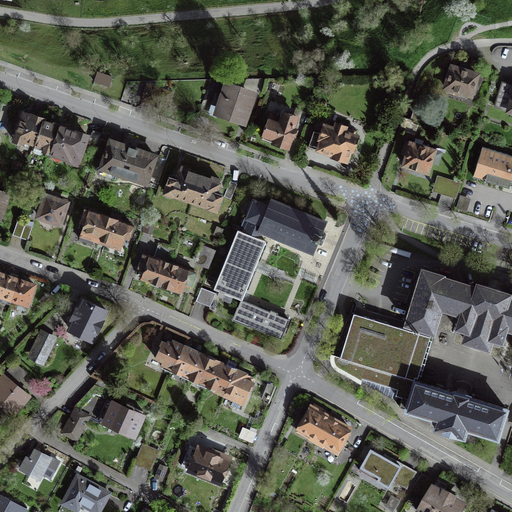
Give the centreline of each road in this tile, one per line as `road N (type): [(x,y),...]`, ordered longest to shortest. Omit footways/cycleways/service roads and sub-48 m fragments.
road 1 (residential): [(0,79),(367,201)]
road 2 (residential): [(295,373),(511,498)]
road 3 (residential): [(0,455),(141,308)]
road 4 (residential): [(367,201),(295,373)]
road 5 (residential): [(141,308),(295,373)]
road 6 (residential): [(295,373),(235,511)]
road 7 (residential): [(0,256),(141,308)]
road 8 (residential): [(367,201),(511,243)]
